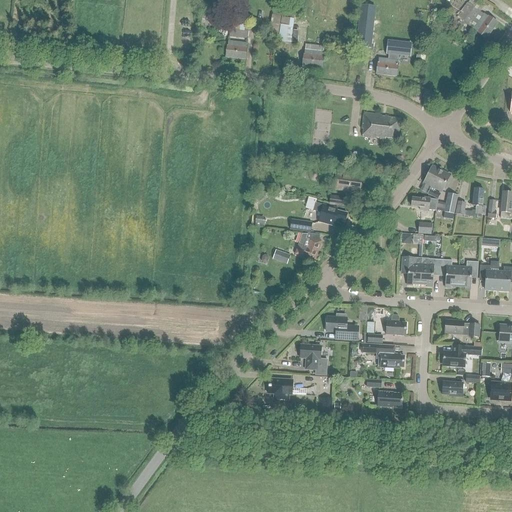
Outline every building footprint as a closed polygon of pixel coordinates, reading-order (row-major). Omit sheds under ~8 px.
[(464,2),(460,0),(455,0),(451,9),(458,12),(464,2)] [(356,43),(369,45),(374,4),(361,3),(356,43)] [(457,18),(463,23),(486,40),(497,24),(485,16),(479,12),(466,3),(460,11),(461,12),(457,18)] [(239,26),(240,16),(233,15),(231,31),(230,31),(229,38),(246,39),(248,27),(239,26)] [(278,40),(291,42),(295,17),(282,15),(278,40)] [(244,61),(246,45),(227,43),(226,59),(244,61)] [(388,55),(387,60),(378,59),(378,63),(377,63),(376,75),(396,77),(397,65),(397,61),(398,56),(410,57),(411,50),(411,46),(387,44),(385,55),(388,55)] [(321,69),(323,53),(304,51),(302,67),(321,69)] [(388,118),(389,116),(363,113),(361,130),(363,130),(362,138),(386,140),(386,139),(398,140),(400,120),(388,118)] [(424,183),(431,187),(429,190),(433,192),(434,189),(442,192),(450,176),(432,167),(432,168),(429,166),(424,175),(427,177),(424,183)] [(316,171),(314,171),(311,171),(309,173),(309,175),(308,177),(309,179),(310,180),(313,182),(316,181),(318,180),(319,178),(319,175),(318,173),(316,171)] [(336,174),(334,190),(358,193),(361,177),(336,174)] [(276,185),(260,183),(259,190),(275,192),(276,185)] [(483,198),(484,190),(474,189),(472,206),(475,206),(475,214),(482,215),(481,217),(485,218),(486,207),(483,207),(484,198),(483,198)] [(433,192),(429,190),(427,194),(437,200),(440,195),(433,192)] [(511,193),(503,193),(501,212),(500,219),(511,219),(511,213),(511,202),(511,201),(511,202),(511,193)] [(457,196),(447,194),(443,218),(453,220),(457,196)] [(331,197),(330,205),(345,207),(346,199),(331,197)] [(412,198),(411,206),(419,207),(419,210),(428,211),(428,210),(435,211),(437,200),(429,199),(420,197),(420,199),(412,198)] [(495,211),(496,201),(489,200),(487,217),(496,218),(496,211),(495,211)] [(457,202),(455,214),(463,216),(466,203),(457,202)] [(341,222),(345,223),(347,214),(337,211),(337,209),(328,207),(315,204),(313,211),(321,213),(319,223),(334,227),(335,223),(340,224),(341,222)] [(264,217),(256,216),(255,224),(263,225),(264,217)] [(291,220),(290,230),(310,233),(312,223),(291,220)] [(419,223),(418,234),(431,234),(431,224),(419,223)] [(307,235),(301,235),(294,255),(315,262),(322,242),(319,241),(319,236),(307,234),(307,235)] [(490,247),(490,240),(481,239),(481,246),(490,247)] [(272,260),(286,265),(289,257),(275,251),(272,260)] [(419,285),(421,259),(402,258),(401,270),(407,271),(407,285),(412,286),(412,284),(419,285)] [(440,260),(421,259),(419,285),(426,285),(426,286),(432,287),(433,272),(439,273),(440,260)] [(457,287),(458,267),(451,267),(451,261),(440,260),(439,273),(445,273),(444,288),(450,288),(450,287),(457,287)] [(464,289),(470,289),(471,275),(477,275),(478,262),(466,262),(466,268),(458,267),(457,287),(464,287),(464,289)] [(496,291),(498,272),(498,262),(490,262),(490,266),(479,266),(479,277),(485,277),(485,290),(496,291)] [(503,272),(498,272),(496,291),(508,292),(509,279),(511,279),(511,267),(503,267),(503,272)] [(358,327),(346,326),(346,319),(345,319),(345,315),(336,314),(336,318),(326,318),(325,331),(336,332),(336,340),(357,341),(358,327)] [(398,323),(398,318),(397,316),(393,316),(392,317),(391,321),(386,321),(385,335),(405,336),(406,323),(398,323)] [(463,322),(445,321),(444,334),(468,335),(468,337),(478,337),(479,325),(469,324),(463,324),(463,322)] [(511,326),(500,326),(498,342),(511,342),(511,326)] [(361,352),(377,353),(377,345),(361,344),(361,352)] [(305,370),(315,370),(315,375),(326,376),(327,360),(320,359),(320,346),(300,345),(300,358),(306,359),(305,370)] [(480,356),(481,348),(473,347),(451,346),(451,353),(443,353),(442,365),(450,366),(464,367),(465,355),(480,356)] [(400,355),(379,353),(378,367),(399,369),(399,367),(403,367),(404,356),(400,356),(400,355)] [(489,377),(490,372),(490,364),(482,363),(481,372),(481,377),(489,377)] [(268,379),(267,393),(274,394),(274,400),(288,401),(288,395),(291,395),(292,381),(268,379)] [(461,397),(462,383),(442,382),(442,384),(441,385),(440,389),(442,390),(442,395),(449,395),(449,397),(461,397)] [(491,383),(490,399),(510,401),(511,385),(491,383)] [(392,407),(400,407),(401,394),(393,394),(393,393),(378,392),(377,407),(392,408),(392,407)] [(331,399),(319,398),(318,412),(330,413),(331,399)]
